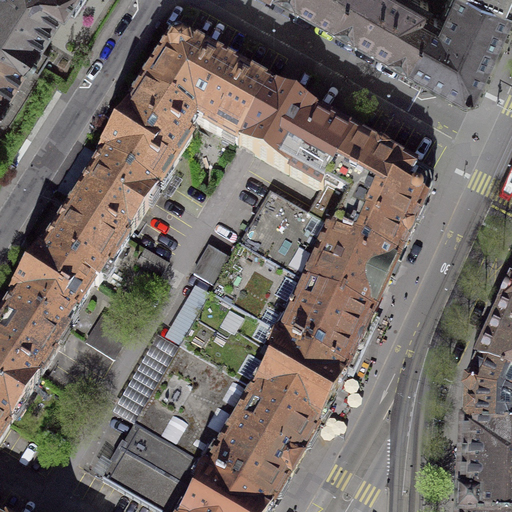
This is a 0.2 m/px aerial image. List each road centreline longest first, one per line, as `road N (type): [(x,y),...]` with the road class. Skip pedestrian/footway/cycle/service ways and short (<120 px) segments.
road 1 (residential): [(0,235),(147,0)]
road 2 (residential): [(511,158),(417,377)]
road 3 (residential): [(237,0),(419,102)]
road 4 (residential): [(336,511),(417,377)]
road 5 (residential): [(405,511),(417,377)]
